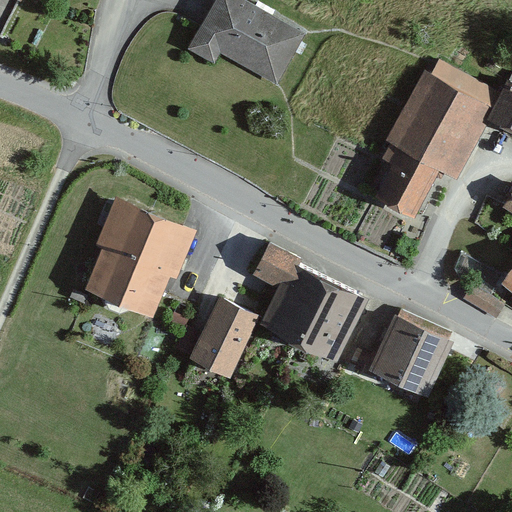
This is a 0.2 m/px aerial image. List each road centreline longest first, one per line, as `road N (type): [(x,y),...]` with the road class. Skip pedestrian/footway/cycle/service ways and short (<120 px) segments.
road 1 (residential): [(83,117),(213,174),(511,347)]
road 2 (residential): [(83,117),(0,314)]
